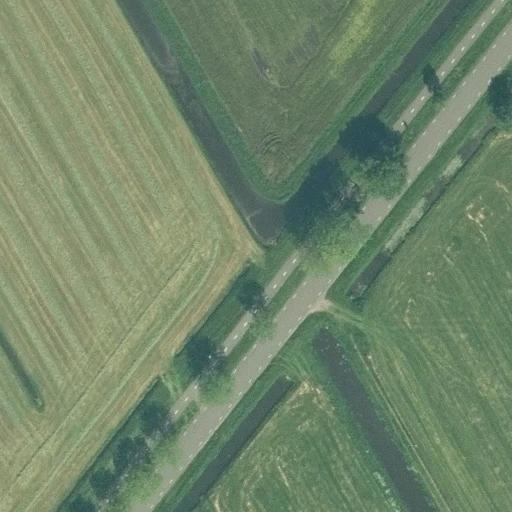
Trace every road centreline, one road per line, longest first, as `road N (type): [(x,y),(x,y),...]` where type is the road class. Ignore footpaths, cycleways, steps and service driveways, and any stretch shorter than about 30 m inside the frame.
road 1 (tertiary): [(138,511),(511,42)]
road 2 (track): [(445,511),(318,293)]
